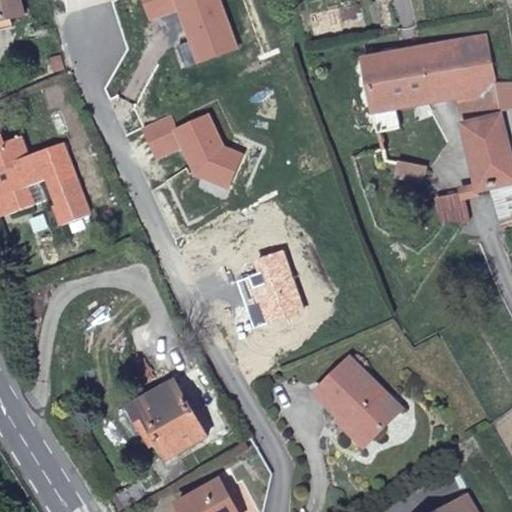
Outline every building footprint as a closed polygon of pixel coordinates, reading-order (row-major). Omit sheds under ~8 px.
[(0,0),(0,20),(10,18),(4,0),(0,0)] [(464,122),(501,117),(495,79),(488,38),(458,43),(468,92),(458,94),(464,122)] [(372,109),(378,131),(402,126),(398,106),(458,94),(468,92),(458,43),(363,58),(372,109)] [(490,186),(503,234),(511,230),(511,158),(501,117),(464,122),(479,189),(490,186)] [(0,216),(19,209),(12,190),(34,182),(43,206),(40,208),(47,227),(73,218),(48,147),(13,159),(7,138),(0,140),(0,216)] [(388,157),(386,148),(374,150),(377,160),(388,157)] [(426,182),(428,167),(400,162),(398,177),(426,182)] [(442,219),(471,219),(463,190),(439,196),(442,219)] [(367,446),(406,409),(355,357),(319,391),(346,418),(343,422),(367,446)] [(179,385),(137,411),(156,445),(163,441),(172,457),(208,434),(179,385)] [(186,511),(241,511),(222,478),(181,503),(186,511)] [(109,499),(116,511),(126,511),(151,497),(141,479),(109,499)] [(477,511),(468,495),(438,511),(477,511)]
